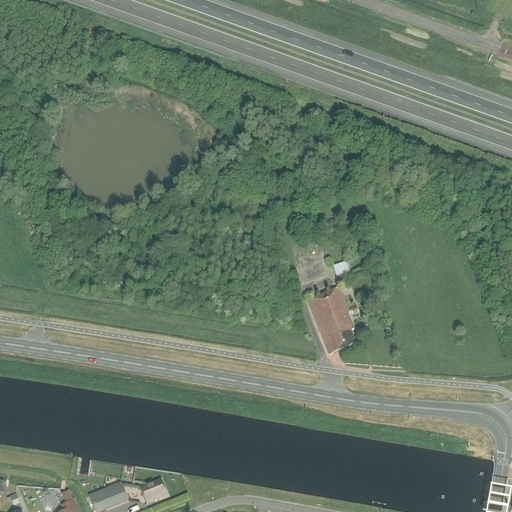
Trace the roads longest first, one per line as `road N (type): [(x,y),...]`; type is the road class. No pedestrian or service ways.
road 1 (secondary): [(497,423),(472,412),(367,403),(0,344)]
road 2 (motorway): [(107,0),(511,144)]
road 3 (motorway): [(511,117),(181,0)]
road 4 (unclassified): [(511,51),(366,0)]
